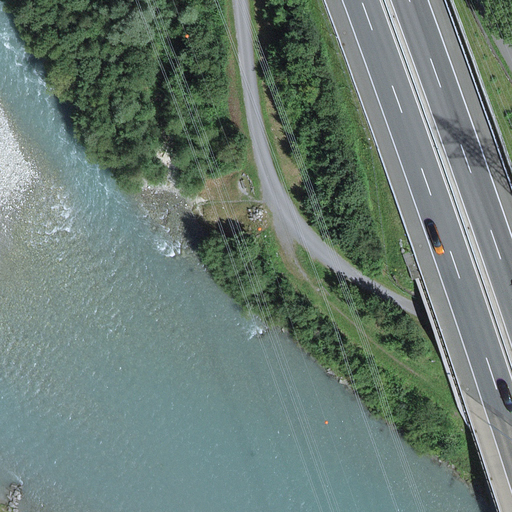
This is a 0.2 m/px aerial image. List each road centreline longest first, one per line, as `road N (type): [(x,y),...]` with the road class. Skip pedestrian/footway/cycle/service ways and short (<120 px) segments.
road 1 (track): [(511,340),(369,284),(289,215),(271,185),(249,97),(239,0)]
road 2 (motorway): [(360,0),(511,438)]
road 3 (motorway): [(511,282),(413,0)]
road 4 (track): [(271,185),(290,265),(431,371)]
